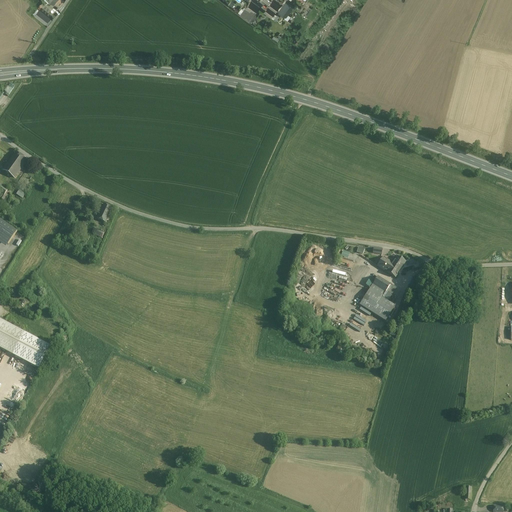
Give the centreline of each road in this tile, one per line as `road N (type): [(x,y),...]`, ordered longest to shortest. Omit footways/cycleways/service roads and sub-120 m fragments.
road 1 (residential): [(511,264),(435,264),(370,242),(177,224),(79,186),(0,135)]
road 2 (primary): [(0,74),(102,68),(224,79),(304,98),(511,175)]
road 3 (track): [(304,98),(248,229)]
